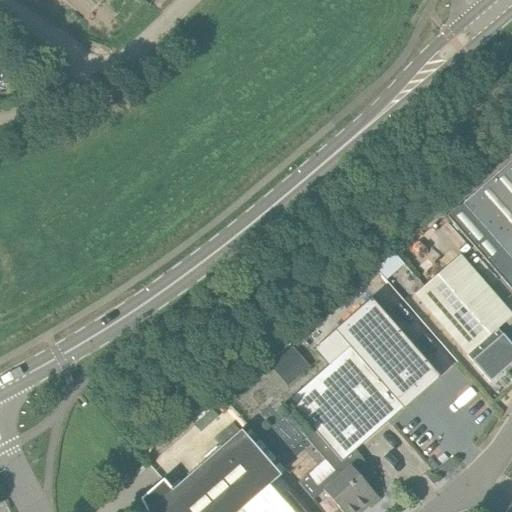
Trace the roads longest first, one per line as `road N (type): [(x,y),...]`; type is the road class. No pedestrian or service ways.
road 1 (tertiary): [(0,389),(155,297),(502,12)]
road 2 (unclassified): [(0,123),(99,82),(199,0)]
